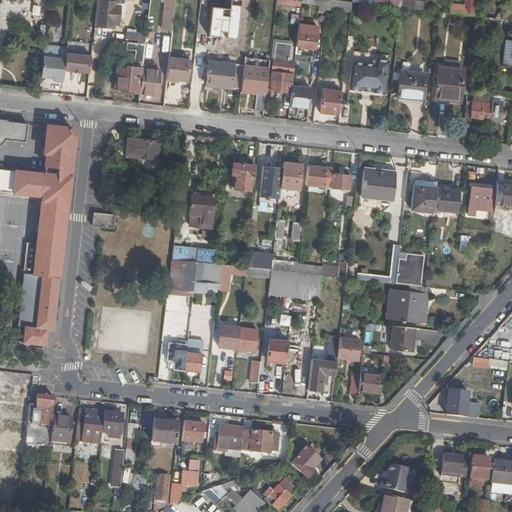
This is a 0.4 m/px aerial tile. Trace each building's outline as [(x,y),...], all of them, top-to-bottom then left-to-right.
[(125,3),(124,0),(96,0),(94,23),(115,25),(118,3),(125,3)] [(174,26),(176,0),(166,0),(164,25),(174,26)] [(352,3),(331,0),(326,0),(326,6),(326,9),(351,11),(351,9),(352,3)] [(377,0),(376,5),(401,8),(402,0),(377,0)] [(402,0),(401,8),(426,11),(427,2),(424,2),(416,1),(415,2),(402,0)] [(450,14),(476,16),(476,9),(472,9),(473,0),(464,0),(464,8),(451,6),(450,14)] [(32,5),(31,15),(39,16),(40,6),(32,5)] [(503,19),(511,20),(511,7),(504,7),(503,19)] [(147,22),(155,23),(156,14),(148,13),(147,22)] [(500,29),(500,27),(501,19),(476,16),(474,30),(488,31),(488,28),(500,29)] [(303,19),(299,19),(296,47),(315,49),(317,27),(302,25),(303,19)] [(126,40),(137,41),(138,34),(127,33),(126,40)] [(82,71),(89,72),(91,55),(92,45),(67,42),(66,52),(66,59),(64,70),(73,71),(74,73),(82,74),(82,71)] [(511,50),(505,50),(502,76),(511,77),(511,50)] [(44,57),(42,78),(56,79),(56,81),(63,82),(64,70),(66,59),(44,57)] [(190,59),(170,57),(168,79),(176,80),(179,81),(188,81),(190,59)] [(268,72),(269,61),(245,58),(244,66),(244,69),(241,90),(265,92),(268,72)] [(376,64),(352,62),(349,90),(361,91),(361,89),(374,90),(374,93),(385,94),(388,61),(377,60),(376,64)] [(206,87),(241,90),(244,69),(244,66),(208,62),(206,87)] [(132,93),(140,94),(143,69),(144,66),(128,65),(128,67),(119,66),(116,87),(129,89),(132,89),(132,93)] [(462,71),(439,68),(437,85),(435,86),(435,89),(436,90),(436,97),(448,99),(450,101),(451,101),(459,102),(462,71)] [(143,69),(140,94),(158,95),(161,71),(143,69)] [(290,84),(292,84),(293,75),(272,73),(270,92),(289,94),(290,84)] [(422,100),(425,76),(400,73),(397,97),(398,97),(421,100),(422,100)] [(311,89),(293,87),(290,106),(308,108),(311,89)] [(320,113),(339,116),(342,92),(323,90),(320,113)] [(466,102),(464,120),(489,122),(492,96),(474,94),(473,103),(466,102)] [(492,96),(489,122),(500,123),(502,115),(507,115),(507,111),(502,110),(504,95),(492,94),(492,96)] [(26,142),(28,123),(9,121),(8,120),(0,118),(0,144),(5,142),(6,140),(26,142)] [(75,134),(70,128),(48,125),(45,152),(48,153),(46,173),(23,170),(24,164),(1,162),(1,168),(0,168),(0,190),(43,195),(38,244),(29,243),(20,325),(24,326),(23,341),(47,343),(48,328),(55,328),(75,134)] [(162,142),(127,139),(125,154),(161,158),(161,157),(159,157),(160,144),(162,144),(162,142)] [(253,177),(255,164),(233,162),(232,174),(233,175),(232,178),(236,178),(235,189),(249,190),(251,177),(253,177)] [(302,165),(283,163),(281,182),(281,188),(299,190),(302,165)] [(333,174),(334,168),(308,165),(306,184),(309,184),(308,190),(318,191),(319,185),(331,186),(333,174)] [(361,197),(393,200),(396,166),(386,165),(385,167),(371,166),(370,171),(364,170),(361,197)] [(281,188),(281,182),(280,182),(281,168),(264,166),(262,179),(268,180),(267,197),(279,199),(281,188)] [(352,176),(333,174),(331,186),(331,188),(344,189),(344,192),(347,193),(347,190),(350,190),(352,176)] [(437,188),(437,183),(415,180),(412,210),(434,213),(434,208),(437,188)] [(511,186),(497,185),(495,204),(511,205),(511,186)] [(488,210),(491,189),(472,186),(469,215),(475,216),(477,209),(488,210)] [(460,191),(437,188),(434,208),(458,211),(460,191)] [(191,225),(210,227),(214,194),(195,192),(191,225)] [(354,210),(355,197),(348,197),(346,209),(354,210)] [(101,227),(102,213),(94,213),(93,226),(101,227)] [(115,215),(102,213),(101,227),(113,229),(115,215)] [(277,221),(275,240),(284,241),(285,222),(277,221)] [(291,241),(300,242),(302,225),(293,224),(291,241)] [(461,237),(459,251),(467,252),(468,237),(474,237),(475,233),(467,232),(466,238),(461,237)] [(274,248),(283,249),(284,241),(275,240),(274,248)] [(396,279),(400,245),(393,244),(390,276),(367,274),(362,273),(357,272),(357,279),(372,281),(396,284),(396,279)] [(198,261),(213,263),(215,250),(190,248),(189,260),(198,261)] [(421,285),(424,255),(414,253),(410,280),(410,284),(421,285)] [(196,277),(198,261),(189,260),(173,258),(170,284),(169,289),(194,291),(196,277)] [(255,260),(247,259),(247,267),(255,268),(255,260)] [(321,275),(346,278),(348,260),(340,259),(339,265),(323,263),(322,266),(321,275)] [(272,269),(296,272),(297,264),(298,263),(273,260),(272,269)] [(198,261),(196,277),(205,278),(206,270),(221,272),(222,264),(215,263),(213,263),(198,261)] [(221,272),(219,290),(228,291),(230,274),(246,276),(246,275),(247,267),(231,265),(222,264),(221,272)] [(297,264),(296,272),(321,275),(322,266),(297,264)] [(247,267),(246,275),(271,278),(272,269),(268,270),(255,268),(247,267)] [(269,294),(294,297),(296,272),(272,269),(271,278),(269,294)] [(296,272),(294,297),(319,300),(321,275),(296,272)] [(387,319),(425,323),(428,294),(426,294),(427,287),(425,287),(410,285),(409,285),(409,292),(390,290),(387,319)] [(219,347),(237,349),(240,328),(240,327),(221,325),(219,347)] [(413,352),(416,329),(395,327),(393,350),(413,352)] [(237,349),(237,350),(256,352),(256,345),(257,337),(258,330),(240,328),(237,349)] [(339,340),(337,359),(358,361),(360,339),(344,338),(345,329),(340,328),(339,340)] [(285,362),(288,341),(270,339),(268,360),(285,362)] [(312,359),(309,390),(322,391),(323,382),(324,374),(328,375),(335,375),(337,359),(339,340),(329,339),(328,352),(330,352),(329,361),(312,359)] [(175,369),(185,370),(187,351),(188,345),(170,343),(169,360),(173,360),(176,363),(175,369)] [(187,351),(185,370),(203,372),(205,354),(187,351)] [(508,361),(473,357),(472,366),(507,369),(508,361)] [(251,382),(259,383),(261,361),(253,360),(251,382)] [(231,380),(232,370),(224,369),(223,379),(231,380)] [(352,391),(359,392),(361,375),(354,374),(352,391)] [(361,375),(359,392),(380,394),(382,377),(361,375)] [(446,404),(445,414),(465,416),(468,392),(448,389),(446,404)] [(25,445),(50,447),(51,443),(51,439),(53,427),(51,427),(54,397),(37,396),(36,405),(30,405),(27,431),(25,445)] [(502,417),(511,417),(511,402),(503,402),(502,417)] [(102,433),(104,412),(80,409),(77,430),(102,433)] [(122,414),(104,412),(102,433),(120,436),(122,414)] [(51,439),(70,441),(72,418),(54,415),(53,427),(51,439)] [(152,438),(151,447),(160,448),(161,440),(177,442),(179,419),(172,418),(172,422),(153,420),(152,438)] [(206,423),(185,421),(183,440),(203,442),(206,423)] [(138,425),(128,424),(124,461),(134,462),(138,425)] [(244,431),(244,428),(221,426),(219,448),(242,450),(242,448),(244,431)] [(244,431),(242,448),(271,453),(271,455),(277,456),(280,434),(252,430),(252,431),(244,431)] [(495,445),(487,444),(485,458),(490,459),(494,459),(495,445)] [(308,447),(293,463),(309,478),(316,471),(314,468),(322,460),(308,447)] [(112,476),(120,477),(123,452),(115,451),(112,476)] [(463,475),(465,455),(445,453),(443,472),(463,475)] [(493,469),(493,464),(490,463),(490,459),(485,458),(469,456),(467,475),(481,477),(481,479),(488,480),(489,468),(493,469)] [(188,459),(188,469),(199,469),(199,460),(188,459)] [(511,462),(494,460),(493,464),(493,469),(492,480),(511,482),(511,462)] [(389,463),(387,472),(385,479),(382,478),(380,487),(404,492),(410,468),(389,463)] [(198,475),(184,473),(182,485),(197,486),(198,475)] [(166,501),(169,477),(158,476),(155,500),(166,501)] [(297,489),(284,478),(280,482),(273,490),(269,487),(263,494),(272,503),(272,504),(278,510),(297,489)] [(170,505),(181,501),(182,485),(172,484),(170,505)] [(202,493),(217,505),(225,497),(227,494),(220,487),(202,493)] [(236,506),(242,499),(231,490),(227,494),(225,497),(236,506)] [(236,511),(254,511),(263,503),(250,490),(242,499),(236,506),(233,509),(236,511)] [(403,511),(407,499),(384,494),(379,511),(403,511)] [(437,497),(434,506),(441,507),(443,499),(437,497)] [(408,511),(411,500),(407,499),(403,511),(408,511)] [(443,499),(441,507),(457,511),(459,503),(443,499)]
